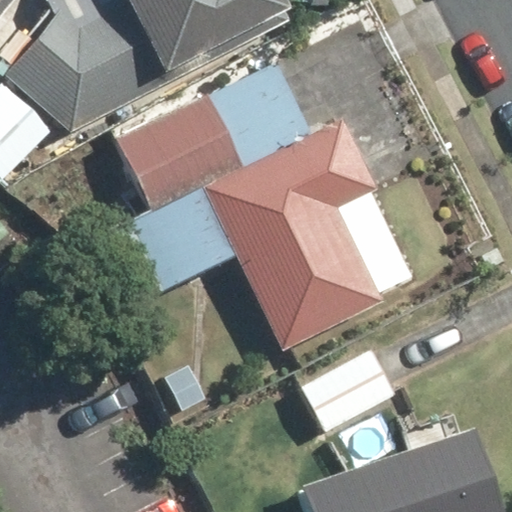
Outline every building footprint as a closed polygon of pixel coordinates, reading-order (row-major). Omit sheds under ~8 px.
[(0,0),(0,54),(44,0),(0,0)] [(198,75),(191,60),(280,20),(271,0),(115,0),(116,1),(76,22),(56,6),(0,80),(0,88),(54,140),(198,75)] [(308,140),(272,63),(111,140),(145,210),(91,237),(126,312),(231,262),(279,363),(376,316),(327,214),(365,196),(332,128),(308,140)] [(297,391),(300,397),(241,429),(255,454),(314,422),(322,437),(392,398),(367,353),(297,391)] [(491,511),(465,428),(289,483),(297,511),(491,511)]
